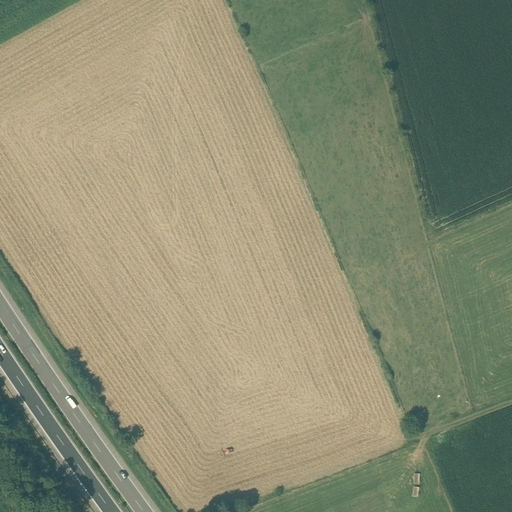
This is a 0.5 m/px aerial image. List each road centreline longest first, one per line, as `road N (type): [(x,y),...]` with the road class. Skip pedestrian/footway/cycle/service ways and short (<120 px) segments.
road 1 (motorway): [(147,511),(0,301)]
road 2 (motorway): [(0,354),(108,511)]
